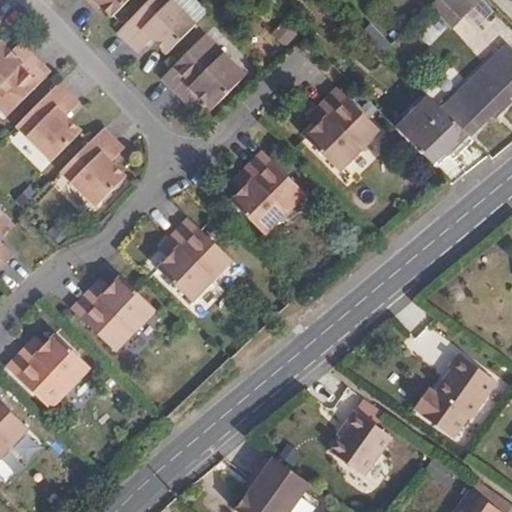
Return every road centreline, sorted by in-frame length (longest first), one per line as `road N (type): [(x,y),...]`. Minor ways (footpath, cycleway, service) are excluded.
road 1 (tertiary): [(118,511),(511,177)]
road 2 (residential): [(0,317),(51,269),(100,245),(181,159)]
road 3 (residential): [(181,159),(29,0)]
